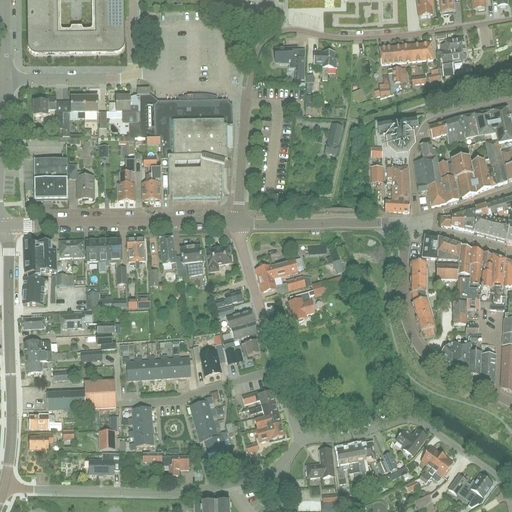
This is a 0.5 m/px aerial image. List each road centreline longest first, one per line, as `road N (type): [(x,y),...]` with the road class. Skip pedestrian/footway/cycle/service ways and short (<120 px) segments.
road 1 (residential): [(237,222),(247,94),(260,43),(285,30),(355,38),(511,19)]
road 2 (tertiary): [(4,484),(11,435),(4,225)]
road 3 (residential): [(301,436),(343,437),(418,419),(494,475),(511,504)]
road 4 (residential): [(511,404),(456,378),(409,332),(401,298),(405,223)]
road 5 (residential): [(4,225),(237,222)]
road 6 (residential): [(4,484),(168,492),(229,482)]
road 7 (residential): [(418,222),(410,155),(427,123),(511,103)]
road 8 (residential): [(5,79),(120,77),(131,62),(132,14)]
road 9 (residential): [(237,222),(405,223)]
road 10 (residential): [(118,404),(178,401),(278,369)]
road 11 (residential): [(278,369),(237,222)]
